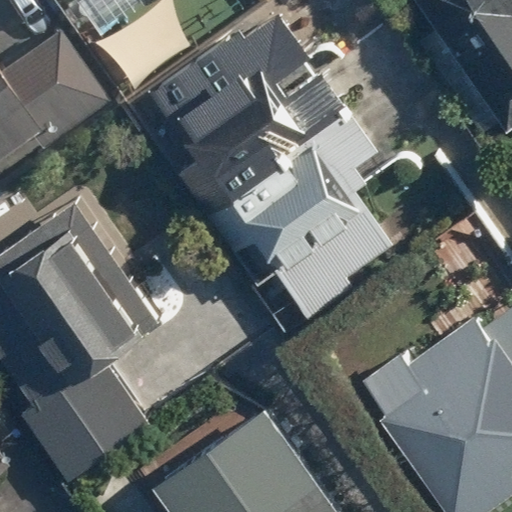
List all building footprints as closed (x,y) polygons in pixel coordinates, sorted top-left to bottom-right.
[(85,0),(103,24),(137,0),(85,0)] [(511,0),(433,0),(511,103),(511,0)] [(267,6),(164,83),(210,143),(188,159),(252,243),(268,231),(324,305),(363,275),(356,267),(403,231),(359,173),(399,143),(335,58),(303,83),(292,68),(306,58),(267,6)] [(0,62),(0,145),(32,123),(47,144),(115,95),(63,23),(3,66),(0,62)] [(174,313),(86,183),(0,241),(0,318),(49,390),(34,401),(80,469),(163,412),(120,350),(174,313)] [(511,339),(481,299),(378,376),(479,511),(483,511),(511,490),(511,339)] [(361,511),(273,395),(168,475),(196,511),(361,511)] [(0,422),(0,455),(16,445),(0,422)]
